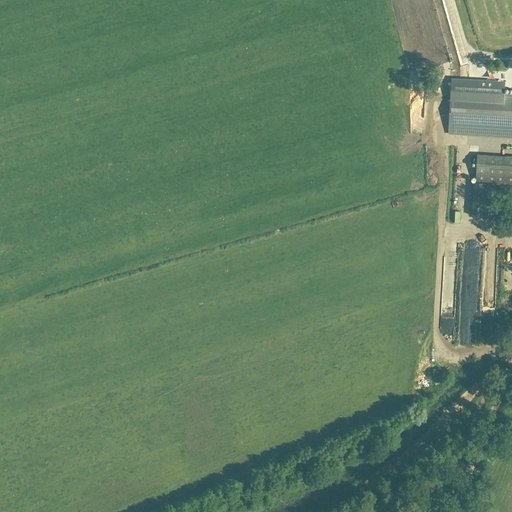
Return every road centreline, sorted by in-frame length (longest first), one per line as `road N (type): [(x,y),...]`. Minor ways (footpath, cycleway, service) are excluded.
road 1 (track): [(480,436),(304,511)]
road 2 (unclassified): [(452,511),(511,358)]
